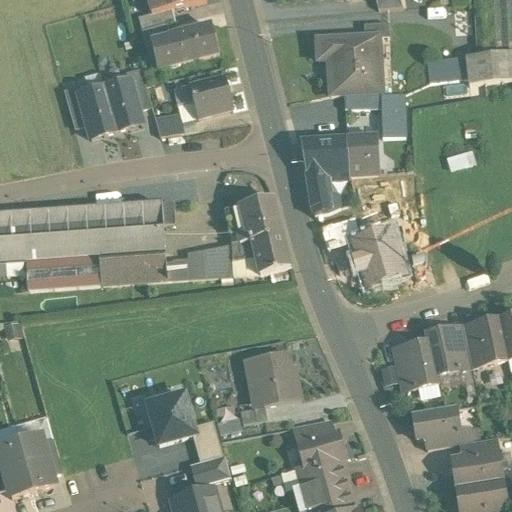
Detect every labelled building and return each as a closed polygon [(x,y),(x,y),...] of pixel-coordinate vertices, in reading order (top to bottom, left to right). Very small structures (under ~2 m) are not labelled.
[(147,0),(152,17),(152,18),(172,13),(206,5),(204,0),(147,0)] [(399,0),(374,0),(379,14),(403,12),(399,0)] [(511,0),(472,0),(475,60),(511,55),(511,0)] [(172,13),(152,18),(152,17),(139,20),(142,33),(166,28),(175,25),(172,13)] [(388,27),(365,28),(365,41),(378,41),(378,42),(389,41),(388,27)] [(142,33),(140,34),(144,52),(157,49),(156,46),(168,44),(167,41),(169,41),(166,28),(142,33)] [(169,41),(167,41),(168,44),(156,46),(157,49),(159,58),(153,59),(156,75),(218,60),(211,31),(169,41)] [(365,41),(317,44),(318,65),(327,65),(329,100),(344,99),(367,98),(381,97),(378,42),(378,41),(365,41)] [(511,55),(475,60),(427,65),(430,87),(468,83),(469,90),(511,84),(511,55)] [(142,76),(128,80),(129,85),(131,85),(139,114),(152,110),(142,76)] [(224,81),(189,90),(190,91),(174,96),(178,110),(193,106),(198,122),(232,114),(224,81)] [(129,85),(105,92),(117,136),(143,129),(139,114),(131,85),(129,85)] [(80,99),(79,99),(87,129),(91,143),(117,136),(105,92),(80,99)] [(79,94),(65,97),(75,132),(87,129),(79,99),(80,99),(79,94)] [(381,100),(367,100),(367,98),(344,99),(345,113),(368,113),(369,113),(382,113),(381,100)] [(404,99),(381,100),(382,113),(383,142),(406,141),(404,99)] [(176,125),(157,128),(160,141),(180,138),(176,125)] [(377,140),(348,142),(350,174),(350,180),(378,177),(378,176),(379,176),(377,140)] [(348,142),(303,145),(309,184),(319,183),(318,175),(350,174),(348,142)] [(309,184),(308,185),(312,211),(315,218),(329,216),(323,182),(319,183),(309,184)] [(275,202),(224,214),(230,240),(238,238),(240,247),(232,249),(252,245),(283,238),(275,202)] [(173,206),(162,207),(163,229),(175,228),(173,206)] [(162,207),(0,218),(0,268),(6,268),(26,266),(26,265),(165,255),(163,229),(162,207)] [(354,219),(320,230),(328,255),(348,249),(362,244),(354,219)] [(362,244),(348,249),(352,261),(349,262),(356,284),(359,283),(362,294),(410,279),(396,234),(362,244)] [(283,238),(252,245),(256,261),(260,280),(291,272),(283,238)] [(252,245),(232,249),(234,266),(256,261),(252,245)] [(232,249),(202,255),(205,283),(235,281),(232,249)] [(165,255),(26,265),(26,266),(27,278),(28,295),(167,285),(166,266),(165,255)] [(202,255),(188,257),(188,263),(189,283),(205,283),(202,255)] [(188,263),(172,264),(173,265),(174,285),(189,283),(188,263)] [(173,265),(166,266),(167,285),(174,285),(173,265)] [(26,266),(6,268),(7,280),(27,278),(26,266)] [(511,318),(499,322),(508,364),(511,363),(511,318)] [(499,322),(473,327),(474,329),(476,328),(485,369),(508,364),(499,322)] [(485,369),(476,328),(474,329),(463,331),(472,372),(485,369)] [(463,330),(450,332),(459,375),(472,372),(463,331),(463,330)] [(450,331),(427,336),(429,344),(436,379),(459,375),(450,332),(450,331)] [(429,344),(407,349),(408,351),(416,393),(438,388),(436,379),(429,344)] [(408,351),(393,355),(402,396),(416,393),(408,351)] [(288,357),(245,365),(254,413),(264,411),(264,412),(265,412),(301,405),(297,382),(293,383),(288,357)] [(393,369),(381,372),(384,388),(397,385),(393,369)] [(149,410),(161,450),(193,440),(196,439),(194,431),(184,399),(149,410)] [(217,411),(220,437),(240,434),(237,409),(217,411)] [(254,413),(241,416),(243,429),(267,424),(265,412),(264,412),(264,411),(254,413)] [(456,413),(414,420),(417,443),(426,442),(428,454),(460,448),(470,447),(467,432),(460,433),(456,413)] [(201,467),(225,460),(216,425),(194,431),(196,439),(193,440),(201,467)] [(331,425),(293,432),(298,449),(334,438),(331,425)] [(334,438),(298,449),(304,471),(304,472),(341,462),(345,461),(338,437),(334,438)] [(40,440),(19,446),(33,496),(54,490),(52,481),(42,447),(40,440)] [(53,443),(42,447),(52,481),(63,478),(53,443)] [(470,447),(460,448),(462,462),(462,463),(498,457),(496,443),(470,447)] [(19,446),(0,451),(0,459),(9,493),(12,502),(33,496),(19,446)] [(498,457),(462,463),(462,462),(452,464),(456,492),(502,485),(498,457)] [(0,459),(0,495),(9,493),(0,459)] [(201,467),(191,469),(198,497),(213,493),(212,488),(232,483),(225,460),(201,467)] [(341,462),(304,472),(304,471),(298,473),(309,511),(354,511),(341,462)] [(506,511),(502,485),(456,492),(459,511),(506,511)] [(198,497),(172,505),(174,511),(218,511),(213,493),(198,497)]
